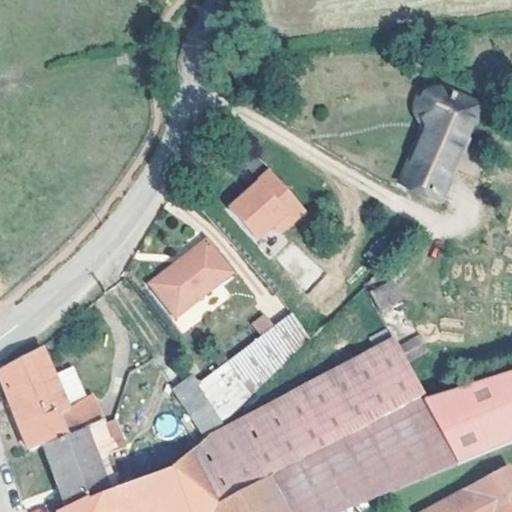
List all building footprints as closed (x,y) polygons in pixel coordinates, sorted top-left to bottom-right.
[(410,94),(404,105),(408,119),(415,124),(392,184),(429,200),(467,106),(427,91),(417,90),(410,94)] [(236,190),(218,207),(248,237),(264,221),(271,229),(294,206),(257,167),(245,179),(246,180),(241,185),(243,187),(237,192),(236,190)] [(141,283),(165,313),(220,270),(196,240),(141,283)] [(365,292),(374,309),(397,296),(387,279),(365,292)] [(247,388),(305,334),(285,310),(189,384),(214,419),(247,388)] [(419,390),(388,336),(281,391),(199,432),(167,462),(110,484),(104,487),(65,502),(60,504),(51,508),(52,511),(192,511),(204,508),(203,505),(260,473),(419,390)] [(403,341),(409,358),(424,353),(419,336),(403,341)] [(24,449),(37,444),(62,435),(50,412),(58,407),(34,347),(0,364),(0,390),(8,410),(24,449)] [(511,435),(511,380),(428,408),(449,461),(511,435)] [(173,397),(199,432),(214,419),(189,384),(173,397)] [(447,462),(419,390),(260,473),(282,511),(322,511),(362,497),(447,462)] [(78,429),(66,403),(58,407),(50,412),(62,435),(37,444),(44,459),(51,475),(52,474),(65,502),(104,487),(95,468),(101,465),(106,463),(104,458),(105,449),(118,443),(105,416),(78,429)] [(495,464),(411,510),(411,511),(511,511),(511,483),(507,486),(495,464)] [(110,484),(101,465),(95,468),(104,487),(110,484)] [(282,511),(260,473),(203,505),(204,508),(206,511),(282,511)] [(52,474),(51,475),(48,476),(60,504),(65,502),(52,474)]
